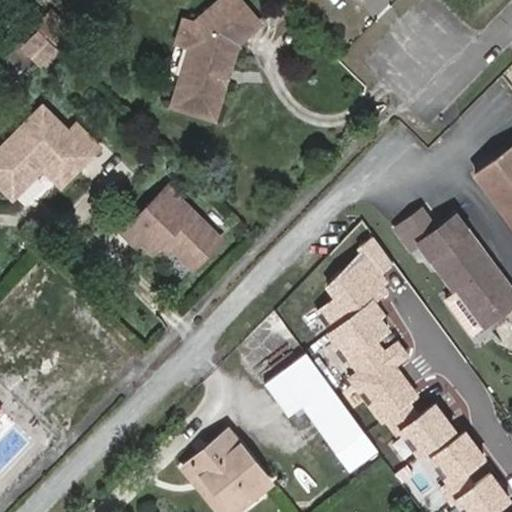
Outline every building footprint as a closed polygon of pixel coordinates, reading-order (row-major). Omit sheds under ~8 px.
[(174,108),(216,121),(239,46),(263,26),(240,0),(224,0),(195,25),(184,21),(178,44),(193,48),(174,108)] [(54,14),(39,31),(42,35),(55,47),(71,30),(54,14)] [(43,66),(58,50),(56,47),(55,47),(42,35),(27,49),(43,66)] [(38,166),(58,182),(91,139),(63,116),(54,127),(29,108),(0,144),(0,190),(13,200),(38,166)] [(511,223),(511,150),(477,177),(511,223)] [(168,185),(123,231),(136,244),(142,238),(154,249),(165,238),(193,267),(221,238),(168,185)] [(489,323),(511,306),(511,286),(455,212),(436,227),(420,205),(394,225),(409,247),(418,240),(437,266),(457,293),(469,309),(476,304),(489,323)] [(396,432),(414,456),(449,430),(430,405),(414,417),(404,403),(411,397),(389,367),(406,354),(396,341),(380,353),(370,340),(387,327),(378,314),(382,311),(372,298),(385,289),(380,282),(385,279),(379,271),(392,261),(372,234),(358,245),(362,249),(327,284),(335,295),(317,309),(331,328),(328,330),(337,342),(334,345),(345,359),(348,357),(357,370),(346,379),(378,422),(381,420),(392,434),(396,432)] [(418,240),(409,247),(427,273),(437,266),(418,240)] [(469,309),(457,293),(450,299),(475,334),(482,328),(469,309)] [(482,328),(489,323),(476,304),(469,309),(482,328)] [(338,452),(365,432),(306,352),(267,382),(290,413),(302,404),(338,452)] [(232,511),(233,511),(271,482),(229,430),(184,466),(196,482),(204,476),(232,511)] [(444,483),(455,498),(459,495),(474,484),(464,471),(484,456),(464,430),(434,453),(452,477),(444,483)] [(494,511),(493,510),(509,498),(490,472),(474,484),(459,495),(471,511),(494,511)] [(219,511),(232,511),(204,476),(196,482),(219,511)]
